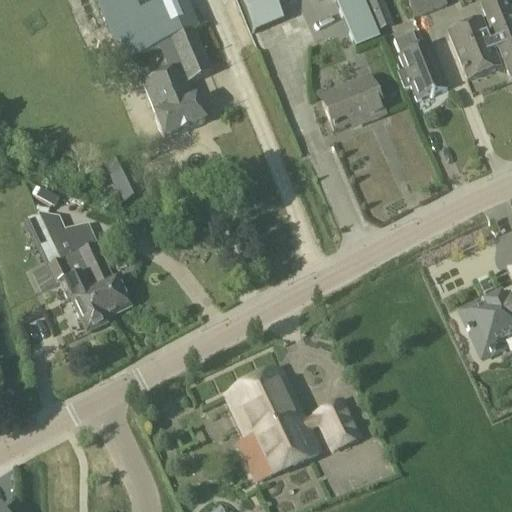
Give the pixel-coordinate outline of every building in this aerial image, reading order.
[(122,66),(141,58),(152,84),(142,88),(154,118),(164,142),(204,125),(189,87),(211,78),(194,36),(199,34),(184,0),(95,0),(120,61),(122,66)] [(271,0),(234,0),(250,35),(281,22),(271,0)] [(332,0),(353,48),(377,38),(360,0),(332,0)] [(403,0),(412,21),(425,16),(418,0),(403,0)] [(442,0),(418,0),(425,16),(445,8),(442,0)] [(504,69),(510,84),(511,82),(511,24),(503,1),(481,10),(486,22),(448,38),(467,85),(504,69)] [(387,16),(374,22),(378,32),(391,27),(387,16)] [(398,59),(416,104),(446,92),(428,47),(398,59)] [(348,127),(350,131),(383,118),(368,80),(319,100),(333,134),(348,127)] [(389,84),(381,92),(389,99),(397,92),(389,84)] [(123,162),(104,171),(121,207),(140,198),(123,162)] [(69,259),(52,217),(37,215),(59,262),(43,270),(38,259),(26,265),(40,296),(64,285),(71,301),(70,301),(86,337),(107,327),(104,322),(111,318),(90,274),(78,278),(69,259)] [(59,219),(52,217),(69,259),(78,278),(90,274),(111,318),(130,310),(116,280),(113,281),(87,226),(67,231),(65,232),(59,219)] [(458,315),(480,363),(502,353),(498,344),(511,337),(511,270),(510,271),(511,275),(511,298),(505,302),(504,300),(500,302),(499,300),(484,307),(485,309),(480,311),(478,306),(458,315)] [(245,442),(237,446),(256,485),(317,456),(317,455),(309,459),(299,436),(319,427),(332,455),(357,442),(340,406),(315,418),(315,419),(302,426),(292,422),(286,411),(294,407),(278,375),(226,400),(245,442)]
